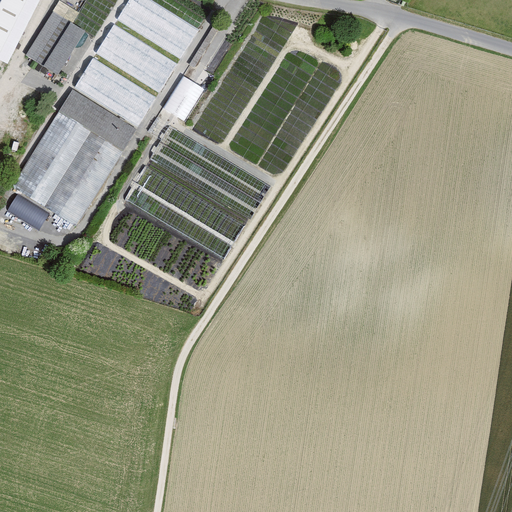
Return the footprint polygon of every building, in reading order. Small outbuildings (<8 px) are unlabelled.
[(0,0),(0,59),(7,63),(39,0),(0,0)] [(116,0),(85,0),(78,12),(59,1),(53,11),(94,36),(116,0)] [(195,34),(137,0),(128,0),(116,20),(181,58),(195,34)] [(53,11),(26,55),(57,74),(84,30),(53,11)] [(176,65),(112,27),(97,52),(161,91),(176,65)] [(208,57),(204,55),(215,32),(209,29),(191,64),(202,69),(208,57)] [(155,98),(92,59),(78,82),(141,121),(155,98)] [(188,120),(204,85),(182,75),(165,109),(188,120)] [(137,127),(74,88),(60,111),(123,150),(137,127)] [(60,111),(57,110),(11,184),(76,225),(123,150),(60,111)] [(269,187),(169,125),(150,157),(250,218),(269,187)] [(243,227),(143,166),(124,197),(224,259),(243,227)]
